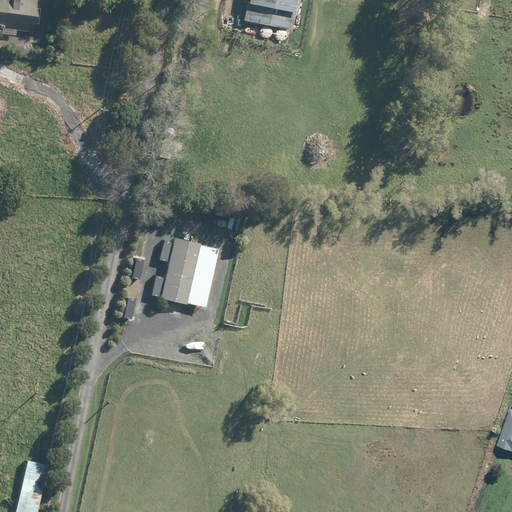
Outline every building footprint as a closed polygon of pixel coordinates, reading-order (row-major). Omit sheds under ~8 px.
[(0,0),(0,33),(2,34),(2,28),(33,32),(37,0),(35,0),(0,0)] [(248,3),(244,21),(292,30),(295,13),(298,14),(300,0),(249,0),(249,4),(248,3)] [(170,140),(165,156),(178,160),(182,143),(170,140)] [(150,226),(151,210),(143,209),(141,225),(150,226)] [(175,236),(161,296),(205,306),(219,246),(175,236)] [(27,458),(15,509),(26,511),(36,511),(48,463),(27,458)]
